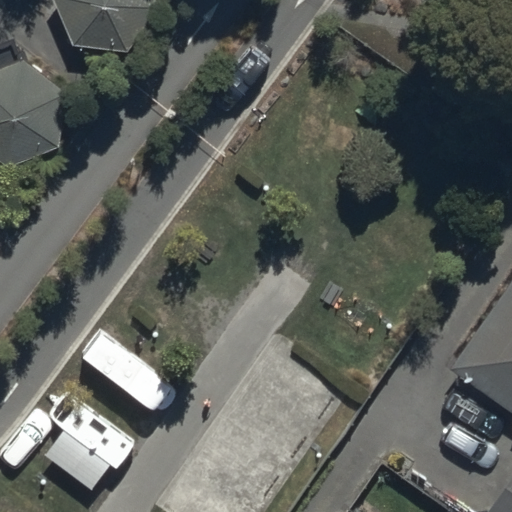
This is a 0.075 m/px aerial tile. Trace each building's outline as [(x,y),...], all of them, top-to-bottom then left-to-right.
[(161,0),(51,0),(71,51),(130,60),(167,14),(161,0)] [(79,97),(35,58),(0,69),(0,163),(11,173),(67,154),(79,97)] [(511,265),(449,357),(511,400),(511,265)] [(373,511),(351,497),(340,511),(373,511)] [(511,511),(511,499),(502,511),(511,511)]
